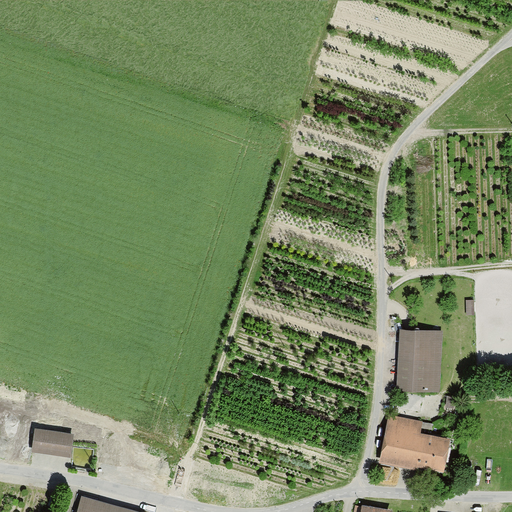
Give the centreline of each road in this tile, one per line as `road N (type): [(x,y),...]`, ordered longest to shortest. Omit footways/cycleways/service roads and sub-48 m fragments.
road 1 (track): [(330,495),(321,474),(199,440),(335,0)]
road 2 (unclassified): [(359,491),(378,382),(383,177),(418,120),(511,32)]
road 3 (residential): [(0,467),(217,511)]
road 4 (residential): [(359,491),(511,496)]
